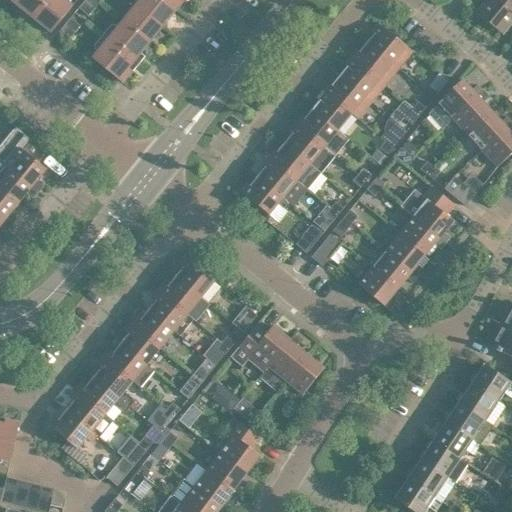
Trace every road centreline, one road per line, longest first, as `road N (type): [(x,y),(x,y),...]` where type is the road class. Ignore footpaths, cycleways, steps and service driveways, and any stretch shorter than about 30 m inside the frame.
road 1 (residential): [(190,211),(53,381),(33,393),(0,392)]
road 2 (residential): [(362,0),(190,211)]
road 3 (tertiary): [(148,178),(296,0)]
road 4 (residential): [(190,211),(371,351)]
road 5 (tertiary): [(0,323),(37,307),(148,178)]
road 6 (residential): [(371,351),(462,326),(511,241)]
road 7 (residential): [(371,351),(271,511)]
road 8 (residential): [(102,141),(217,0)]
road 9 (residential): [(102,141),(0,268)]
road 10 (residential): [(102,141),(0,55)]
road 11 (residential): [(511,81),(420,0)]
